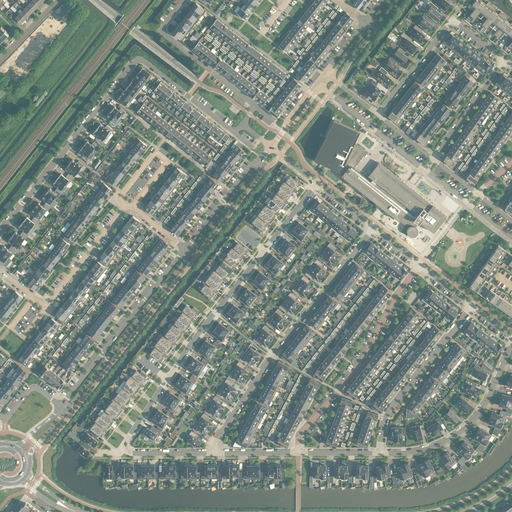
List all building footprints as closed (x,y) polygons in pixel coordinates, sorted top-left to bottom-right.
[(34,10),(37,7),(38,6),(32,0),(28,4),(34,10)] [(73,6),(67,0),(65,0),(55,11),(61,18),(70,8),(75,13),(77,10),(73,6)] [(246,0),(243,3),(251,9),(254,5),(247,0),(246,0)] [(319,11),(323,7),(314,0),(311,4),(319,11)] [(351,0),(350,2),(360,10),(364,6),(356,0),(351,0)] [(445,0),(437,0),(436,3),(445,10),(449,5),(450,4),(445,1),(445,0)] [(475,8),(469,15),(472,17),(483,2),(481,1),(481,0),(475,0),(471,5),(475,8)] [(240,8),(247,13),(251,9),(243,3),(242,2),(238,6),(240,8)] [(430,7),(426,12),(437,21),(441,15),(438,12),(437,12),(436,11),(435,10),(437,7),(431,2),(429,5),(430,7)] [(483,2),(472,17),(475,19),(480,12),(483,15),(492,4),(488,2),(486,4),(483,2)] [(192,7),(202,15),(205,11),(196,3),(192,7)] [(29,14),(34,10),(28,4),(24,9),(29,14)] [(311,4),(308,8),(316,14),(319,11),(311,4)] [(487,17),(481,24),(484,27),(495,12),(493,10),(495,7),(492,4),(483,15),(487,17)] [(202,15),(192,7),(189,11),(199,19),(202,15)] [(240,8),(236,12),(236,13),(243,18),(247,13),(240,8)] [(313,18),(316,14),(308,8),(305,12),(313,18)] [(25,19),(28,15),(29,14),(24,9),(19,13),(25,19)] [(199,19),(189,11),(186,16),(195,23),(199,19)] [(495,12),(484,27),(487,29),(492,22),(495,24),(504,14),(500,11),(498,14),(495,12)] [(305,12),(302,15),(311,22),(313,18),(305,12)] [(346,12),(342,16),(350,23),(354,18),(346,12)] [(21,24),(25,19),(19,13),(15,18),(18,21),(21,24)] [(428,30),(429,30),(430,29),(430,28),(432,25),(429,23),(428,22),(430,19),(424,14),(421,17),(423,18),(418,23),(428,31),(428,30)] [(499,27),(493,34),(496,36),(508,21),(505,20),(507,17),(504,14),(495,24),(499,27)] [(16,24),(18,21),(15,18),(12,15),(9,18),(16,24)] [(308,25),(311,22),(302,15),(299,19),(308,25)] [(195,23),(186,16),(182,20),(192,28),(195,23)] [(347,26),(350,23),(342,16),(339,20),(347,26)] [(210,27),(214,30),(220,22),(216,19),(216,18),(210,27)] [(299,19),(296,23),(305,29),(308,25),(299,19)] [(192,28),(182,20),(179,24),(189,32),(192,28)] [(348,27),(347,26),(339,20),(336,24),(344,31),(348,27)] [(508,21),(496,36),(499,38),(503,33),(506,36),(507,34),(511,28),(511,20),(510,23),(508,21)] [(214,30),(218,33),(224,25),(220,22),(214,30)] [(305,29),(296,23),(294,27),(302,33),(305,29)] [(189,32),(179,24),(176,28),(185,36),(189,32)] [(341,34),(344,31),(336,24),(333,28),(341,34)] [(218,33),(222,36),(228,28),(224,25),(218,33)] [(422,30),(415,25),(413,28),(415,30),(411,35),(420,42),(423,38),(422,38),(424,36),(420,33),(422,30)] [(1,26),(0,27),(0,42),(1,41),(2,41),(4,39),(3,39),(8,34),(9,34),(6,31),(5,30),(1,26)] [(294,27),(291,30),(299,37),(302,33),(294,27)] [(176,28),(172,33),(182,41),(185,36),(176,28)] [(222,36),(226,39),(232,31),(228,28),(222,36)] [(338,38),(341,34),(333,28),(330,32),(338,38)] [(299,37),(291,30),(288,34),(296,40),(299,37)] [(226,39),(229,42),(236,34),(232,31),(226,39)] [(335,42),(338,38),(330,32),(327,36),(335,42)] [(442,42),(447,46),(455,36),(450,32),(448,34),(442,42)] [(412,39),(403,33),(401,35),(405,39),(401,45),(411,53),(414,49),(414,48),(415,46),(410,42),(412,39)] [(229,42),(233,45),(240,37),(236,34),(229,42)] [(288,34),(284,38),(293,44),(296,40),(288,34)] [(332,46),(335,42),(327,36),(324,40),(332,46)] [(447,46),(451,50),(459,39),(455,36),(447,46)] [(233,45),(237,48),(243,40),(240,37),(233,45)] [(293,44),(284,38),(282,42),(290,48),(293,44)] [(464,43),(462,41),(459,39),(451,50),(456,53),(464,43)] [(237,48),(241,52),(247,43),(243,40),(237,48)] [(329,50),(332,46),(324,40),(320,44),(329,50)] [(198,41),(192,49),(196,52),(203,44),(199,42),(198,41)] [(278,46),(286,52),(290,48),(282,42),(278,46)] [(241,52),(245,55),(251,46),(247,43),(241,52)] [(468,46),(464,43),(456,53),(460,57),(468,46)] [(207,47),(203,44),(196,52),(200,56),(207,47)] [(325,54),(329,50),(320,44),(317,48),(325,54)] [(245,55),(249,58),(255,50),(251,46),(245,55)] [(473,50),(468,46),(460,57),(465,60),(473,50)] [(207,47),(200,56),(204,59),(210,50),(207,47)] [(406,59),(407,58),(402,54),(405,51),(399,47),(397,50),(392,56),(403,64),(405,61),(404,60),(405,59),(406,59)] [(322,58),(325,54),(317,48),(314,52),(322,58)] [(214,54),(210,50),(204,59),(208,62),(214,54)] [(249,58),(252,61),(259,53),(255,50),(249,58)] [(477,53),(473,50),(465,60),(469,64),(477,53)] [(319,62),(322,58),(314,52),(311,56),(319,62),(320,62),(319,62)] [(252,61),(256,64),(263,56),(259,53),(252,61)] [(437,53),(433,58),(443,66),(447,61),(446,61),(448,58),(443,54),(442,57),(437,53)] [(482,57),(477,53),(469,64),(474,67),(482,57)] [(214,54),(208,62),(211,64),(211,65),(218,57),(214,54)] [(256,64),(260,67),(267,59),(263,56),(256,64)] [(316,67),(319,62),(311,56),(308,60),(316,67)] [(222,60),(218,57),(211,65),(216,68),(222,60)] [(396,70),(399,68),(396,65),(395,66),(394,65),(394,64),(396,62),(390,57),(388,60),(389,61),(384,66),(394,74),(394,73),(396,73),(397,72),(396,70)] [(486,60),(482,57),(474,67),(478,71),(486,60)] [(433,58),(430,62),(440,70),(443,66),(433,58)] [(260,67),(264,70),(271,62),(267,59),(260,67)] [(222,60),(216,68),(219,71),(226,63),(222,60)] [(316,67),(308,60),(305,64),(313,70),(316,66),(316,67)] [(491,64),(486,60),(478,71),(483,74),(491,64)] [(264,70),(268,73),(274,65),(271,62),(264,70)] [(436,74),(440,70),(430,62),(426,66),(436,74)] [(230,66),(226,63),(219,71),(223,74),(230,66)] [(302,68),(310,74),(313,70),(305,64),(302,68)] [(268,73),(272,76),(278,68),(274,65),(268,73)] [(223,74),(227,77),(234,69),(230,66),(223,74)] [(426,66),(423,71),(433,78),(436,74),(426,66)] [(147,71),(142,67),(138,72),(148,80),(152,75),(150,73),(147,71)] [(380,71),(375,76),(386,85),(391,79),(388,77),(388,78),(386,76),(387,76),(385,75),(388,72),(381,67),(379,70),(380,71)] [(272,76),(276,79),(282,71),(278,68),(272,76)] [(307,78),(310,74),(302,68),(299,72),(307,78)] [(238,72),(234,69),(227,77),(231,80),(238,72)] [(286,74),(282,71),(276,79),(280,82),(286,74)] [(433,78),(423,71),(420,75),(429,83),(430,82),(428,81),(431,77),(433,78)] [(145,84),(148,80),(138,72),(135,76),(145,84)] [(238,72),(231,80),(235,83),(241,75),(238,72)] [(303,82),(307,78),(299,72),(295,76),(303,82)] [(464,74),(463,74),(460,79),(469,87),(473,82),(468,78),(470,76),(466,72),(464,74)] [(495,84),(499,88),(508,77),(503,74),(495,84)] [(245,78),(241,75),(235,83),(239,86),(245,78)] [(426,87),(429,83),(420,75),(416,79),(424,86),(424,85),(426,87)] [(144,84),(145,84),(135,76),(131,81),(141,89),(141,88),(139,87),(143,83),(144,84)] [(511,81),(511,80),(508,77),(499,88),(504,91),(511,81)] [(245,78),(239,86),(243,89),(249,81),(245,78)] [(293,78),(290,83),(298,89),(301,85),(293,78)] [(366,87),(377,96),(380,92),(379,92),(380,90),(375,86),(377,83),(372,79),(366,87)] [(461,81),(458,85),(466,91),(469,87),(460,79),(459,79),(461,81)] [(128,85),(137,93),(141,89),(131,81),(128,85)] [(253,84),(249,81),(243,89),(247,92),(253,84)] [(415,81),(413,84),(411,85),(421,93),(425,89),(423,87),(415,81)] [(160,82),(154,89),(158,93),(165,85),(160,82)] [(295,93),(298,89),(290,83),(287,87),(295,93)] [(463,95),(466,91),(458,85),(456,83),(453,87),(463,95)] [(253,84),(247,92),(250,95),(257,87),(253,84)] [(134,98),(137,93),(128,85),(124,90),(134,98)] [(168,88),(165,85),(158,93),(162,96),(168,88)] [(411,85),(408,90),(418,97),(416,96),(419,92),(421,93),(411,85)] [(261,90),(257,87),(250,95),(254,99),(254,98),(261,90)] [(292,97),(295,93),(287,87),(284,91),(292,97)] [(375,99),(377,96),(366,87),(360,94),(366,98),(368,96),(370,98),(373,100),(374,98),(375,99)] [(455,89),(451,93),(459,99),(463,95),(453,87),(453,88),(455,89)] [(162,96),(166,99),(173,91),(168,88),(162,96)] [(124,90),(121,94),(130,102),(134,98),(124,90)] [(261,90),(254,98),(258,101),(264,93),(261,90)] [(418,97),(408,90),(405,94),(414,102),(418,97)] [(173,91),(166,99),(170,102),(177,95),(173,91)] [(289,101),(292,97),(284,91),(281,94),(289,101)] [(456,104),(458,102),(459,99),(451,93),(449,92),(446,96),(456,104)] [(499,98),(490,92),(489,94),(487,96),(496,102),(497,100),(499,98)] [(269,96),(264,93),(258,101),(262,105),(269,96)] [(130,102),(121,94),(117,99),(125,105),(128,101),(130,102)] [(286,105),(289,101),(281,94),(278,98),(286,105)] [(411,106),(414,102),(405,94),(401,98),(411,106)] [(181,98),(177,95),(170,102),(175,106),(181,98)] [(452,108),(456,104),(446,96),(443,100),(445,102),(452,108)] [(487,96),(486,99),(484,101),(484,100),(484,101),(493,107),(493,106),(494,104),(494,105),(496,102),(487,96)] [(175,106),(178,109),(185,101),(184,101),(181,98),(175,106)] [(282,109),(286,105),(278,98),(274,102),(282,109)] [(409,104),(411,106),(401,98),(398,102),(408,110),(406,109),(409,104)] [(189,104),(185,101),(178,109),(183,112),(189,104)] [(484,101),(483,103),(481,105),(489,111),(490,111),(489,111),(491,109),(493,107),(484,101)] [(280,112),(282,109),(274,102),(271,106),(280,113),(280,112)] [(404,114),(408,110),(398,102),(395,107),(404,114)] [(441,102),(438,106),(448,114),(451,110),(443,103),(443,104),(441,102)] [(137,111),(141,114),(147,107),(143,103),(137,111)] [(193,107),(189,104),(183,112),(187,115),(193,107)] [(481,105),(479,107),(480,107),(478,109),(487,115),(486,115),(488,113),(489,111),(481,105)] [(114,106),(110,111),(121,120),(119,119),(123,114),(124,114),(126,112),(120,107),(118,110),(114,106)] [(276,117),(280,113),(271,106),(268,111),(276,117)] [(448,114),(438,106),(434,111),(444,118),(448,114)] [(151,110),(147,107),(141,114),(145,118),(151,110)] [(193,107),(187,115),(190,118),(197,110),(193,107)] [(402,113),(404,115),(404,114),(395,107),(391,111),(399,117),(402,113)] [(478,109),(477,111),(475,113),(484,119),(485,117),(487,115),(478,109)] [(155,113),(151,110),(145,118),(149,121),(155,113)] [(200,113),(197,110),(190,118),(194,121),(201,113),(200,113)] [(117,125),(121,120),(110,111),(106,116),(111,120),(109,122),(114,127),(116,124),(117,125)] [(395,122),(399,117),(391,111),(388,115),(390,117),(389,119),(392,121),(393,120),(395,122)] [(434,111),(431,115),(441,123),(444,118),(434,111)] [(159,116),(155,113),(149,121),(153,124),(159,116)] [(205,117),(201,113),(194,121),(199,125),(205,117)] [(475,113),(474,116),(472,118),(472,117),(472,118),(481,124),(481,123),(482,121),(482,122),(484,119),(475,113)] [(441,123),(431,115),(428,119),(437,127),(441,123)] [(163,119),(159,116),(153,124),(157,127),(163,119)] [(209,120),(205,117),(199,125),(202,128),(209,120)] [(472,118),(471,120),(469,122),(478,128),(479,126),(481,124),(472,118)] [(161,130),(167,122),(163,119),(157,127),(161,130)] [(416,227),(416,226),(420,221),(433,232),(446,215),(379,162),(368,175),(370,177),(366,181),(352,169),(366,152),(354,143),(359,132),(359,131),(333,119),(314,160),(318,162),(321,163),(324,165),(340,172),(339,173),(345,178),(360,190),(407,227),(407,228),(406,229),(406,230),(406,231),(406,232),(407,233),(407,234),(408,235),(409,235),(409,236),(410,236),(411,236),(412,236),(413,236),(414,236),(415,235),(416,234),(417,234),(417,233),(417,232),(417,231),(417,230),(417,229),(417,228),(416,227)] [(428,119),(424,123),(434,131),(437,127),(428,119)] [(202,128),(207,131),(213,123),(209,120),(202,128)] [(171,126),(167,122),(161,130),(165,133),(171,126)] [(469,122),(468,124),(466,126),(475,132),(476,130),(478,128),(469,122)] [(213,123),(207,131),(211,134),(217,126),(213,123)] [(421,128),(431,135),(434,131),(424,123),(421,128)] [(510,133),(511,131),(511,129),(511,128),(504,123),(503,125),(501,127),(510,133)] [(96,129),(108,137),(111,133),(110,131),(112,129),(107,125),(105,127),(100,124),(96,129)] [(169,137),(176,129),(171,126),(165,133),(169,137)] [(221,130),(217,126),(211,134),(215,137),(221,130)] [(466,126),(465,128),(464,130),(463,130),(472,136),(473,134),(475,132),(466,126)] [(508,135),(510,133),(501,127),(500,129),(498,131),(507,137),(508,135)] [(104,142),(108,137),(96,129),(95,128),(93,132),(92,133),(97,137),(95,140),(100,144),(102,141),(104,142)] [(427,140),(431,135),(421,128),(418,132),(427,140)] [(179,132),(176,129),(169,137),(173,140),(179,132)] [(215,137),(219,140),(225,133),(221,130),(215,137)] [(463,130),(462,132),(461,134),(460,134),(469,140),(470,138),(472,136),(463,130)] [(504,141),(505,139),(507,137),(498,131),(497,133),(495,135),(504,141)] [(177,143),(184,135),(179,132),(173,140),(177,143)] [(424,144),(426,141),(427,140),(418,132),(414,136),(418,140),(417,141),(420,144),(422,142),(424,144)] [(229,136),(225,133),(219,140),(223,144),(229,136)] [(372,150),(379,142),(367,133),(361,141),(372,150)] [(460,134),(459,136),(458,138),(457,138),(466,144),(467,142),(469,140),(460,134)] [(188,138),(184,135),(177,143),(181,146),(188,138)] [(502,143),(504,141),(495,135),(494,137),(494,138),(493,139),(492,139),(501,145),(502,143)] [(138,138),(134,143),(143,150),(146,145),(139,139),(138,138)] [(186,150),(192,142),(188,138),(181,146),(186,150)] [(457,138),(456,141),(455,143),(455,142),(454,143),(463,149),(463,148),(464,146),(464,147),(466,144),(457,138)] [(498,150),(498,149),(499,148),(501,145),(492,139),(491,142),(490,144),(489,144),(498,150)] [(83,145),(83,146),(94,155),(92,153),(96,149),(98,146),(93,142),(91,144),(86,141),(86,142),(85,141),(82,145),(83,145)] [(196,145),(192,142),(186,150),(189,153),(196,145)] [(231,147),(241,155),(243,153),(244,152),(243,152),(244,151),(240,148),(242,145),(238,142),(233,149),(231,147)] [(140,154),(143,150),(134,143),(131,147),(140,154)] [(454,143),(453,145),(452,147),(460,153),(461,151),(463,149),(454,143)] [(496,152),(498,150),(489,144),(488,146),(487,148),(486,148),(495,154),(496,152)] [(194,156),(200,148),(196,145),(189,153),(194,156)] [(94,155),(83,146),(82,146),(81,146),(79,149),(79,150),(79,151),(83,154),(81,157),(87,161),(89,159),(90,160),(94,155)] [(131,147),(128,151),(137,158),(140,154),(131,147)] [(241,155),(231,147),(227,152),(237,159),(239,157),(240,156),(241,155)] [(452,147),(450,149),(449,151),(457,157),(458,155),(460,153),(452,147)] [(204,151),(200,148),(194,156),(197,159),(204,151)] [(493,156),(495,154),(486,148),(485,150),(484,152),(483,152),(492,158),(493,156)] [(137,158),(128,151),(124,155),(133,162),(137,158)] [(197,159),(201,162),(208,154),(204,151),(197,159)] [(449,151),(447,153),(446,155),(454,161),(455,159),(456,159),(457,157),(449,151)] [(237,160),(237,159),(227,152),(224,156),(234,164),(234,163),(237,159),(237,160)] [(489,162),(490,160),(492,158),(483,152),(482,154),(481,156),(480,156),(489,162)] [(208,154),(201,162),(206,165),(206,166),(212,158),(208,154)] [(124,155),(122,159),(130,166),(133,162),(124,155)] [(444,157),(443,160),(445,161),(444,163),(447,165),(448,164),(451,165),(452,163),(453,163),(454,161),(446,155),(444,157)] [(234,165),(233,164),(234,164),(224,156),(226,158),(223,162),(231,168),(233,165),(233,166),(234,165)] [(487,164),(489,162),(480,156),(479,158),(478,160),(486,166),(487,164)] [(72,159),(68,164),(78,172),(81,167),(82,167),(84,164),(79,160),(77,163),(72,159)] [(127,169),(130,166),(122,159),(121,159),(123,160),(120,163),(119,162),(118,162),(127,169)] [(483,170),(484,168),(484,169),(486,166),(478,160),(476,163),(475,165),(475,164),(475,165),(483,171),(483,170)] [(124,173),(127,169),(118,162),(115,166),(124,173)] [(231,168),(223,162),(219,166),(227,172),(229,170),(228,170),(230,168),(231,168)] [(78,172),(68,164),(64,169),(69,173),(67,175),(72,179),(74,177),(74,176),(78,172)] [(482,173),(483,171),(475,165),(473,167),(472,169),(480,175),(481,173),(482,173)] [(115,166),(112,170),(121,177),(124,173),(115,166)] [(219,166),(216,170),(224,176),(226,174),(227,173),(227,172),(219,166)] [(186,175),(177,167),(173,172),(180,178),(182,179),(186,175)] [(477,179),(478,177),(479,177),(480,175),(472,169),(470,171),(469,173),(477,179)] [(109,174),(118,181),(121,177),(112,170),(112,171),(113,172),(111,175),(109,174)] [(220,181),(224,176),(216,170),(212,174),(220,181)] [(180,178),(173,172),(170,176),(179,183),(177,182),(180,178)] [(476,181),(477,179),(469,173),(467,175),(466,177),(468,179),(467,181),(470,184),(471,182),(474,183),(476,181)] [(70,182),(72,179),(67,175),(65,177),(61,174),(57,178),(66,186),(70,181),(70,182)] [(115,185),(118,181),(109,174),(106,178),(108,179),(107,179),(115,185)] [(170,176),(167,180),(175,187),(179,183),(170,176)] [(208,176),(205,180),(215,188),(217,186),(218,185),(217,185),(218,184),(208,176)] [(289,177),(285,183),(296,192),(297,190),(295,188),(298,184),(289,177)] [(57,187),(56,189),(61,194),(63,191),(62,191),(66,186),(57,178),(53,183),(57,187)] [(175,187),(167,180),(163,185),(172,192),(172,191),(171,190),(174,186),(175,188),(175,187)] [(202,184),(201,185),(211,192),(213,190),(214,189),(215,188),(205,180),(207,182),(203,186),(202,184)] [(295,193),(296,192),(285,183),(280,188),(289,195),(292,191),(295,193)] [(99,187),(108,194),(112,190),(105,184),(101,188),(100,187),(99,187)] [(169,195),(172,192),(163,185),(160,188),(169,195)] [(208,197),(210,194),(211,193),(211,192),(201,185),(198,189),(208,197)] [(99,187),(96,191),(105,198),(108,194),(99,187)] [(46,192),(45,193),(55,200),(58,196),(59,196),(61,194),(56,189),(54,192),(49,188),(48,189),(48,188),(45,192),(46,192)] [(160,188),(157,193),(165,200),(169,195),(160,188)] [(280,188),(276,194),(287,203),(288,201),(286,199),(289,195),(280,188)] [(195,193),(205,201),(204,200),(207,196),(208,197),(198,189),(200,190),(197,194),(195,193)] [(96,192),(97,193),(94,197),(101,203),(105,198),(96,191),(96,192)] [(45,193),(45,194),(44,193),(41,196),(42,197),(41,198),(46,201),(44,204),(50,208),(52,205),(51,205),(55,200),(45,193)] [(163,203),(165,200),(157,193),(154,197),(163,203)] [(204,202),(205,201),(195,193),(191,197),(201,205),(203,203),(204,202)] [(286,205),(287,203),(276,194),(271,200),(280,207),(283,203),(286,205)] [(459,205),(447,196),(441,204),(453,213),(459,205)] [(98,207),(101,203),(94,197),(91,201),(98,207)] [(160,207),(163,203),(154,197),(151,200),(160,207)] [(188,201),(188,202),(198,209),(200,207),(201,206),(201,205),(191,197),(193,199),(190,203),(188,201)] [(308,210),(313,214),(322,203),(317,199),(308,210)] [(148,204),(157,211),(160,207),(151,200),(148,204)] [(266,205),(278,214),(279,213),(277,211),(280,207),(271,200),(266,205)] [(86,204),(95,211),(98,207),(91,201),(88,205),(87,204),(86,204)] [(38,202),(34,207),(43,215),(47,210),(48,211),(50,208),(44,204),(42,206),(38,202)] [(198,209),(188,202),(185,206),(194,214),(196,212),(195,211),(197,209),(198,209)] [(322,203),(313,214),(315,212),(319,215),(317,217),(318,217),(326,206),(324,205),(323,205),(321,204),(322,203)] [(92,214),(95,211),(86,204),(83,208),(92,214)] [(153,215),(157,211),(148,204),(144,209),(153,215)] [(52,205),(50,208),(56,213),(59,215),(60,212),(53,207),(52,205)] [(266,205),(262,211),(271,218),(274,214),(277,216),(278,214),(266,205)] [(186,207),(183,211),(191,218),(193,215),(193,216),(194,214),(185,206),(186,207)] [(330,211),(328,209),(328,208),(326,206),(318,217),(322,221),(330,211)] [(30,212),(35,216),(33,218),(38,222),(40,220),(40,219),(43,215),(34,207),(30,212)] [(85,209),(82,213),(89,219),(92,214),(83,208),(85,209)] [(191,218),(183,211),(180,216),(178,214),(188,222),(189,223),(191,220),(190,219),(191,218)] [(268,222),(271,218),(262,211),(257,217),(269,226),(270,224),(268,222)] [(332,212),(330,211),(322,221),(324,219),(328,222),(335,214),(333,212),(332,212)] [(82,213),(79,217),(77,215),(77,216),(86,222),(89,219),(82,213)] [(178,214),(175,218),(184,226),(188,222),(178,214)] [(337,215),(335,214),(328,222),(332,226),(331,228),(339,218),(337,216),(337,215)] [(141,222),(133,215),(129,220),(138,227),(141,222)] [(82,227),(86,222),(77,216),(74,220),(82,227)] [(26,217),(23,222),(34,231),(38,226),(36,225),(38,222),(33,218),(31,220),(26,217)] [(269,226),(257,217),(252,223),(261,230),(265,226),(267,227),(269,226)] [(174,219),(176,220),(173,224),(181,230),(183,228),(184,227),(184,226),(175,218),(174,219)] [(344,221),(342,219),(341,219),(339,218),(331,228),(335,231),(344,221)] [(74,220),(70,224),(79,231),(82,227),(74,220)] [(129,220),(125,225),(134,232),(138,227),(129,220)] [(344,221),(335,231),(340,235),(348,225),(346,223),(346,222),(344,221)] [(19,227),(23,230),(21,232),(27,237),(29,234),(30,235),(34,231),(23,222),(19,227)] [(70,224),(67,228),(76,235),(79,231),(70,224)] [(180,231),(181,230),(173,224),(170,229),(178,235),(180,232),(181,231),(180,231)] [(297,229),(306,236),(309,232),(311,233),(314,230),(309,227),(307,229),(301,224),(301,225),(300,224),(297,227),(298,228),(297,229)] [(134,232),(125,225),(122,229),(131,236),(129,234),(132,231),(134,232)] [(353,228),(350,226),(350,227),(348,225),(340,235),(344,238),(353,228)] [(65,234),(72,240),(76,235),(67,228),(63,233),(65,234)] [(344,238),(349,242),(351,240),(357,232),(355,230),(353,228),(344,238)] [(128,240),(131,236),(122,229),(119,233),(128,240)] [(302,241),(306,236),(297,229),(296,229),(292,234),(299,239),(297,241),(301,245),(303,242),(302,241)] [(15,231),(11,236),(21,243),(24,239),(25,239),(27,237),(21,232),(20,235),(15,231)] [(119,233),(116,236),(125,243),(128,240),(119,233)] [(12,245),(10,247),(15,251),(17,249),(17,248),(21,243),(11,236),(7,241),(12,245)] [(124,243),(125,243),(116,236),(113,240),(122,247),(120,246),(123,242),(124,243)] [(58,242),(66,249),(70,244),(63,238),(63,239),(61,237),(58,242)] [(159,237),(155,242),(166,250),(170,245),(159,237)] [(119,251),(122,247),(113,240),(110,244),(119,251)] [(284,246),(293,253),(296,248),(298,250),(300,247),(296,243),(294,246),(288,241),(287,242),(286,241),(284,244),(284,245),(284,246)] [(58,242),(55,246),(63,252),(66,249),(58,242)] [(155,242),(151,247),(162,255),(164,252),(165,251),(166,250),(155,242)] [(237,243),(232,249),(243,258),(245,256),(242,254),(246,250),(237,243)] [(334,250),(336,248),(329,243),(323,250),(334,259),(337,256),(338,254),(335,251),(334,250)] [(373,245),(371,243),(364,251),(369,255),(367,256),(367,257),(376,246),(374,244),(373,245)] [(107,248),(116,255),(119,251),(110,244),(107,248)] [(498,245),(495,249),(503,255),(506,250),(498,245)] [(13,254),(15,251),(10,247),(8,249),(4,246),(0,250),(9,258),(13,253),(13,254)] [(63,252),(55,246),(51,250),(60,257),(63,252)] [(289,257),(293,253),(284,246),(283,246),(282,246),(280,249),(281,250),(280,250),(286,255),(284,258),(289,262),(291,259),(289,257)] [(367,257),(372,260),(380,249),(378,248),(377,248),(375,247),(376,246),(367,257)] [(152,247),(148,252),(158,260),(162,255),(151,247),(152,247)] [(113,258),(116,255),(107,248),(104,251),(113,258)] [(243,258),(232,249),(228,254),(237,261),(240,257),(242,259),(243,258)] [(383,251),(380,249),(372,260),(374,258),(378,262),(384,254),(382,252),(383,251)] [(500,259),(503,255),(495,249),(492,253),(500,259)] [(6,263),(5,263),(9,258),(0,250),(0,258),(0,259),(0,262),(4,266),(6,263)] [(51,250),(48,254),(57,261),(60,257),(51,250)] [(324,262),(326,260),(327,261),(328,261),(331,263),(332,261),(334,259),(323,250),(318,257),(324,262)] [(107,262),(109,263),(113,258),(104,251),(100,256),(107,262)] [(148,252),(144,257),(154,265),(155,265),(157,263),(156,262),(157,262),(158,261),(157,261),(158,260),(148,252)] [(489,257),(497,263),(500,259),(492,253),(489,257)] [(57,261),(48,254),(44,258),(53,265),(57,261)] [(223,260),(234,269),(236,267),(233,266),(237,261),(228,254),(223,260)] [(389,257),(387,255),(386,255),(384,254),(378,262),(382,265),(381,267),(389,257)] [(153,268),(152,267),(154,265),(144,257),(140,262),(150,270),(151,270),(153,268)] [(271,262),(280,269),(283,265),(285,266),(287,263),(283,260),(280,262),(274,257),(273,257),(271,259),(272,260),(271,262)] [(392,258),(389,257),(381,267),(385,271),(393,261),(391,259),(392,258)] [(489,257),(486,261),(494,267),(497,263),(489,257)] [(44,258),(41,262),(50,269),(53,265),(44,258)] [(316,259),(310,266),(322,275),(324,272),(325,270),(322,268),(321,267),(323,264),(316,259)] [(223,260),(219,266),(228,273),(231,269),(233,271),(234,269),(223,260)] [(98,261),(94,266),(103,272),(106,268),(105,267),(98,261)] [(393,261),(385,271),(387,269),(391,272),(390,274),(398,264),(396,262),(395,262),(393,261)] [(486,261),(483,266),(491,271),(494,267),(486,261)] [(46,274),(50,269),(41,262),(41,263),(42,264),(39,268),(38,267),(46,274)] [(150,271),(149,270),(150,270),(140,262),(136,267),(146,275),(149,271),(149,272),(150,271)] [(280,269),(271,262),(270,262),(266,267),(273,272),(271,274),(275,278),(277,275),(276,274),(280,269)] [(353,265),(351,267),(361,275),(364,270),(355,263),(354,263),(354,264),(353,264),(353,265)] [(390,274),(394,278),(403,267),(402,267),(402,268),(400,266),(401,265),(398,264),(390,274)] [(207,265),(206,266),(207,267),(206,268),(205,267),(203,270),(202,269),(200,272),(201,272),(200,274),(200,275),(199,276),(199,275),(198,277),(200,279),(210,267),(207,265)] [(103,272),(94,266),(91,270),(99,277),(103,272)] [(224,277),(228,273),(219,266),(214,272),(225,280),(227,279),(224,277)] [(314,277),(315,277),(318,280),(319,278),(322,275),(310,266),(305,274),(311,279),(313,276),(314,277)] [(491,271),(483,266),(480,270),(488,275),(491,271)] [(43,278),(46,274),(38,267),(34,271),(43,278)] [(348,271),(348,272),(357,279),(361,275),(351,267),(349,270),(349,269),(349,270),(348,271)] [(394,278),(396,276),(400,280),(407,271),(403,267),(394,278)] [(91,270),(88,274),(96,280),(99,277),(91,270)] [(130,273),(130,274),(141,282),(143,279),(144,278),(145,277),(136,270),(132,275),(130,273)] [(480,270),(477,274),(485,279),(488,275),(480,270)] [(34,271),(31,275),(40,282),(43,278),(34,271)] [(225,280),(214,272),(210,277),(218,284),(222,280),(224,282),(225,280)] [(345,275),(344,276),(354,283),(357,279),(348,272),(346,274),(345,274),(346,274),(345,275)] [(257,278),(266,285),(270,281),(272,282),(274,280),(269,276),(267,278),(261,274),(260,273),(258,276),(259,277),(257,278)] [(96,281),(96,280),(88,274),(85,277),(93,284),(94,284),(92,283),(95,279),(96,281)] [(137,287),(141,282),(130,274),(126,278),(137,287)] [(485,279),(477,274),(475,278),(482,283),(485,279)] [(29,278),(28,279),(37,285),(40,282),(31,275),(33,276),(30,280),(29,278)] [(309,281),(303,276),(297,283),(308,292),(311,289),(311,288),(312,287),(309,284),(308,283),(309,281)] [(341,279),(341,280),(351,288),(354,283),(344,276),(343,278),(342,278),(342,279),(341,279)] [(90,288),(93,284),(85,277),(81,282),(90,288)] [(191,285),(194,287),(200,279),(197,277),(191,285)] [(205,283),(216,292),(218,290),(215,288),(218,284),(210,277),(205,283)] [(136,287),(137,287),(126,278),(122,283),(133,292),(135,288),(135,289),(136,288),(136,287)] [(266,285),(257,278),(253,283),(259,288),(257,290),(262,294),(264,292),(262,290),(266,285)] [(475,278),(472,282),(480,288),(482,283),(475,278)] [(34,290),(37,285),(28,279),(25,283),(34,290)] [(338,284),(347,292),(351,288),(341,280),(339,282),(339,283),(338,283),(338,284)] [(88,287),(90,289),(90,288),(81,282),(78,286),(87,293),(85,291),(88,287)] [(480,288),(472,282),(469,286),(477,292),(480,288)] [(133,292),(122,283),(118,288),(129,297),(131,293),(132,294),(132,293),(132,292),(133,292)] [(215,293),(216,292),(205,283),(200,289),(209,296),(213,292),(215,293)] [(301,294),(305,296),(306,294),(308,292),(297,283),(292,290),(298,295),(300,293),(301,294)] [(334,288),(344,296),(347,292),(338,284),(336,286),(335,287),(336,287),(335,288),(335,287),(334,288),(335,288),(334,288)] [(391,292),(383,285),(380,290),(388,296),(390,293),(391,292)] [(84,297),(87,293),(78,286),(75,290),(84,297)] [(115,293),(125,301),(129,297),(118,288),(118,289),(120,290),(117,295),(115,293)] [(331,292),(331,293),(340,301),(344,296),(334,288),(332,291),(331,292)] [(482,296),(489,300),(494,293),(490,290),(487,288),(482,296)] [(430,289),(421,299),(426,303),(434,292),(430,289)] [(84,297),(75,290),(72,293),(81,300),(84,297)] [(245,294),(244,295),(253,302),(257,297),(259,299),(261,296),(256,292),(254,295),(248,290),(247,291),(246,290),(244,293),(245,294)] [(388,296),(380,290),(377,294),(385,300),(385,299),(388,296)] [(15,291),(12,295),(11,293),(11,294),(19,301),(23,297),(15,291)] [(290,292),(284,299),(295,308),(298,305),(299,303),(296,301),(294,300),(296,297),(290,292)] [(426,303),(430,306),(439,296),(437,294),(436,295),(434,293),(435,292),(434,292),(426,303)] [(72,293),(69,298),(77,305),(81,300),(72,293)] [(125,302),(124,302),(125,301),(115,293),(111,298),(121,307),(123,303),(124,303),(125,302)] [(493,303),(498,296),(494,293),(489,300),(493,303)] [(16,304),(19,301),(11,294),(8,297),(16,304)] [(383,302),(385,300),(377,294),(373,298),(381,304),(382,304),(382,303),(383,303),(383,302)] [(249,306),(253,302),(244,295),(243,295),(240,298),(241,299),(240,299),(246,304),(244,307),(249,311),(251,308),(249,306)] [(327,297),(325,300),(335,308),(338,303),(329,296),(328,296),(328,297),(327,298),(327,297)] [(441,298),(439,296),(430,306),(435,310),(443,300),(441,298)] [(503,299),(498,296),(493,303),(497,306),(503,299)] [(13,308),(16,304),(8,297),(5,301),(13,308)] [(77,305),(69,298),(65,302),(74,309),(77,305)] [(379,308),(379,307),(381,304),(373,298),(370,302),(378,308),(379,308)] [(295,308),(284,299),(279,307),(285,312),(287,309),(288,310),(292,313),(293,311),(295,308)] [(503,299),(497,306),(501,309),(507,301),(503,299)] [(109,300),(105,305),(115,313),(119,308),(109,300)] [(334,308),(335,308),(325,300),(325,301),(324,301),(324,302),(323,302),(322,304),(329,311),(333,307),(334,308)] [(435,310),(439,313),(448,303),(445,301),(445,302),(443,300),(435,310)] [(5,301),(1,305),(10,312),(13,308),(5,301)] [(501,309),(505,312),(511,304),(507,301),(501,309)] [(65,302),(62,306),(71,313),(74,309),(65,302)] [(376,311),(378,308),(370,302),(367,306),(375,312),(376,312),(376,311)] [(440,314),(441,312),(445,315),(444,317),(452,306),(452,307),(450,305),(448,303),(439,313),(440,314)] [(320,306),(318,309),(326,315),(329,311),(322,304),(321,305),(320,306)] [(1,305),(0,307),(0,311),(7,317),(10,312),(1,305)] [(101,310),(112,318),(114,315),(115,314),(115,313),(105,305),(107,307),(103,312),(101,310)] [(196,313),(198,310),(193,307),(191,309),(186,305),(184,308),(181,311),(194,321),(195,319),(193,317),(195,315),(196,313)] [(62,306),(59,310),(68,317),(71,313),(62,306)] [(231,311),(240,318),(244,314),(246,315),(248,312),(243,309),(241,311),(235,306),(234,306),(231,308),(233,309),(231,311)] [(372,316),(373,315),(372,315),(373,315),(374,314),(373,314),(375,312),(367,306),(364,310),(372,316)] [(455,308),(452,306),(444,317),(448,321),(456,311),(454,309),(455,308)] [(408,312),(416,318),(420,314),(412,308),(411,308),(410,309),(408,312)] [(277,309),(271,316),(282,324),(285,322),(284,321),(286,320),(283,317),(281,316),(284,314),(277,309)] [(317,311),(315,313),(325,321),(325,320),(323,319),(326,315),(318,309),(317,309),(318,310),(317,310),(316,311),(317,311)] [(64,321),(68,317),(59,310),(55,314),(59,317),(57,319),(61,322),(63,320),(64,321)] [(108,323),(112,318),(101,310),(97,315),(108,323)] [(370,318),(372,316),(364,310),(361,314),(369,320),(370,319),(369,319),(370,319),(370,318)] [(194,321),(181,311),(182,312),(178,317),(187,325),(190,320),(193,322),(194,321)] [(240,318),(231,311),(227,316),(233,321),(231,323),(236,327),(238,324),(236,323),(240,318)] [(413,323),(416,318),(408,312),(408,313),(407,313),(407,314),(405,316),(413,323)] [(311,317),(321,325),(325,321),(315,313),(314,313),(314,314),(314,315),(313,314),(313,315),(312,317),(311,317)] [(361,314),(358,318),(366,324),(367,323),(369,320),(361,314)] [(107,324),(108,323),(97,315),(93,320),(104,328),(106,325),(107,324)] [(410,327),(413,323),(405,316),(405,317),(404,316),(404,317),(404,318),(403,318),(404,318),(402,320),(410,327)] [(187,325),(178,317),(173,323),(184,332),(186,331),(183,329),(187,325)] [(268,320),(266,323),(272,328),(274,326),(275,327),(278,329),(280,327),(282,324),(273,317),(270,322),(268,320)] [(317,329),(321,325),(311,317),(309,320),(309,321),(308,321),(308,322),(317,329)] [(59,324),(51,318),(48,322),(57,329),(60,325),(59,324)] [(365,324),(366,324),(358,318),(354,322),(363,328),(365,326),(365,325),(366,324),(365,324)] [(93,320),(89,325),(100,333),(104,328),(93,320)] [(406,331),(410,327),(402,320),(401,321),(400,322),(398,325),(406,331)] [(56,329),(57,329),(48,322),(44,327),(52,332),(55,328),(56,329)] [(215,328),(226,336),(232,329),(228,325),(226,328),(225,327),(224,327),(224,326),(223,326),(219,322),(216,326),(217,326),(216,328),(215,327),(215,328)] [(362,328),(363,328),(354,322),(351,326),(359,332),(361,330),(362,329),(362,328)] [(467,336),(476,325),(474,323),(473,324),(471,322),(464,330),(469,334),(467,336)] [(168,328),(167,329),(177,336),(181,332),(182,333),(183,334),(184,332),(173,323),(169,329),(168,328)] [(314,331),(306,324),(305,325),(304,326),(302,329),(312,337),(310,335),(314,331)] [(99,334),(100,333),(89,325),(85,330),(96,338),(98,335),(99,335),(99,334)] [(270,330),(264,325),(258,332),(269,341),(272,338),(273,336),(270,334),(268,332),(270,330)] [(403,335),(406,331),(398,325),(397,326),(395,329),(403,335)] [(478,328),(478,327),(476,325),(467,336),(472,339),(480,329),(478,328)] [(351,326),(348,330),(356,336),(359,333),(359,332),(351,326)] [(434,326),(431,330),(439,336),(442,333),(442,332),(434,326)] [(50,337),(49,336),(52,332),(44,327),(41,330),(50,337)] [(226,336),(215,328),(214,328),(212,331),(212,332),(211,333),(215,336),(216,336),(217,337),(218,338),(216,340),(220,344),(226,336)] [(163,334),(175,344),(176,343),(174,341),(177,336),(167,329),(163,334)] [(300,331),(299,333),(308,341),(312,337),(302,329),(302,330),(301,329),(301,330),(301,331),(300,331)] [(393,331),(392,333),(400,339),(403,335),(395,329),(394,329),(394,330),(393,331)] [(476,343),(485,332),(483,330),(482,331),(480,329),(472,339),(474,337),(478,341),(476,343)] [(47,341),(50,337),(41,330),(38,335),(47,341)] [(353,339),(356,336),(348,330),(345,334),(353,340),(354,340),(353,339)] [(431,330),(428,334),(436,341),(438,338),(439,337),(439,336),(431,330)] [(94,341),(94,340),(84,332),(80,337),(82,339),(90,345),(91,346),(93,343),(92,343),(93,342),(94,341)] [(269,341),(258,332),(253,340),(259,345),(261,342),(262,343),(265,345),(267,344),(269,341)] [(487,334),(485,332),(476,343),(481,346),(489,336),(487,335),(487,334)] [(297,335),(295,338),(305,345),(308,341),(299,333),(298,334),(297,335)] [(397,343),(400,339),(392,333),(391,333),(391,334),(390,334),(388,337),(397,343)] [(163,334),(158,340),(168,348),(172,344),(174,346),(175,344),(163,334)] [(345,334),(342,337),(350,344),(350,343),(353,340),(345,334)] [(436,341),(428,334),(424,338),(432,345),(435,342),(435,341),(436,341)] [(35,338),(44,345),(47,341),(38,335),(35,338)] [(491,338),(489,336),(481,346),(486,350),(487,348),(494,339),(491,337),(491,338)] [(348,347),(350,344),(342,337),(339,341),(347,348),(348,347)] [(393,348),(397,343),(388,337),(388,338),(387,338),(387,339),(385,341),(393,348)] [(44,345),(35,338),(32,343),(39,348),(42,344),(44,345)] [(294,340),(292,342),(302,349),(305,345),(295,338),(294,339),(294,340)] [(424,338),(421,343),(429,349),(431,346),(432,346),(431,346),(432,345),(424,338)] [(76,342),(86,350),(89,347),(90,346),(90,345),(82,339),(78,343),(76,342)] [(496,341),(494,339),(487,348),(491,351),(498,343),(496,342),(496,341)] [(168,348),(158,340),(153,346),(166,356),(167,354),(165,353),(168,348)] [(202,345),(211,352),(215,347),(217,348),(219,345),(214,342),(212,345),(211,344),(210,343),(209,343),(205,340),(205,341),(204,341),(202,344),(202,345)] [(344,352),(346,349),(346,348),(346,349),(347,348),(346,348),(347,348),(339,341),(335,346),(344,352)] [(385,342),(384,342),(385,342),(384,343),(382,345),(390,352),(393,348),(385,341),(385,342)] [(86,350),(76,342),(72,347),(82,355),(86,350)] [(290,344),(289,346),(298,354),(297,352),(300,348),(301,350),(302,349),(292,342),(291,342),(291,343),(290,343),(290,344)] [(35,353),(39,348),(32,343),(28,347),(35,353)] [(421,343),(418,347),(426,353),(428,351),(428,350),(429,349),(429,350),(429,349),(421,343)] [(453,347),(453,348),(462,356),(466,351),(456,343),(454,346),(453,347)] [(491,351),(496,355),(503,346),(498,343),(491,351)] [(245,351),(256,359),(258,356),(260,354),(256,352),(255,351),(257,348),(250,344),(245,351)] [(203,358),(208,361),(210,358),(208,357),(211,352),(202,345),(201,346),(198,349),(199,350),(198,351),(202,353),(203,354),(204,354),(205,355),(203,358)] [(387,356),(390,352),(382,345),(381,346),(381,347),(380,347),(378,350),(387,356)] [(166,356),(153,346),(154,347),(150,353),(154,357),(159,360),(161,358),(162,356),(165,358),(166,356)] [(287,348),(285,350),(295,358),(298,354),(289,346),(288,347),(288,346),(288,347),(287,348)] [(343,352),(344,352),(335,346),(332,350),(340,356),(342,354),(343,353),(343,352)] [(32,357),(35,353),(28,347),(25,351),(32,357)] [(72,347),(68,352),(79,360),(81,357),(82,356),(82,355),(72,347)] [(418,347),(414,351),(422,357),(424,355),(425,355),(425,354),(426,354),(426,353),(418,347)] [(450,351),(450,352),(449,352),(459,360),(462,356),(453,348),(451,350),(450,351)] [(285,351),(284,352),(281,355),(291,363),(295,358),(285,350),(285,351),(284,351),(285,351)] [(340,357),(340,356),(332,350),(329,354),(337,360),(339,358),(340,357)] [(383,360),(387,356),(378,350),(376,352),(376,353),(375,353),(375,354),(383,360)] [(31,362),(29,360),(32,357),(25,351),(22,355),(31,362)] [(256,359),(245,351),(240,359),(246,364),(248,361),(249,362),(250,362),(253,364),(254,362),(256,359)] [(422,358),(422,357),(414,351),(411,355),(419,362),(421,359),(422,358)] [(68,352),(64,357),(75,365),(77,362),(78,361),(79,360),(68,352)] [(447,355),(446,356),(456,364),(459,360),(449,352),(448,354),(447,354),(447,355)] [(223,365),(229,355),(226,353),(220,363),(223,365)] [(337,361),(337,360),(329,354),(326,358),(334,364),(337,361)] [(380,365),(383,360),(375,354),(373,356),(373,357),(372,357),(372,358),(380,365)] [(27,366),(31,362),(22,355),(18,359),(26,365),(27,366)] [(411,355),(408,359),(416,366),(418,363),(419,362),(411,355)] [(443,360),(443,361),(452,368),(456,364),(446,356),(444,359),(444,358),(444,359),(443,360)] [(71,370),(75,365),(64,357),(60,362),(71,370)] [(190,363),(202,371),(207,363),(202,359),(201,361),(200,362),(199,361),(198,361),(198,360),(193,357),(191,361),(190,363),(190,362),(190,363)] [(334,364),(326,358),(323,361),(331,368),(333,366),(333,365),(334,365),(334,364)] [(376,369),(380,365),(372,358),(370,361),(369,361),(370,361),(369,362),(368,362),(376,369)] [(408,359),(404,363),(413,370),(414,368),(415,367),(416,366),(415,366),(416,366),(408,359)] [(238,361),(233,369),(245,377),(247,374),(246,374),(248,372),(244,369),(245,369),(243,368),(245,366),(238,361)] [(276,365),(275,366),(286,372),(289,367),(278,361),(276,364),(276,365)] [(323,361),(320,365),(328,372),(329,370),(330,370),(330,369),(331,369),(330,368),(331,368),(323,361)] [(440,364),(439,365),(449,372),(452,368),(443,361),(441,363),(440,363),(441,363),(440,364)] [(373,373),(376,369),(368,362),(366,365),(366,366),(366,365),(366,366),(365,366),(373,373)] [(17,363),(13,368),(24,376),(26,374),(27,373),(27,372),(17,363)] [(202,371),(190,363),(189,363),(187,367),(186,368),(191,371),(192,372),(193,372),(191,375),(196,378),(202,371)] [(410,373),(413,370),(404,363),(401,367),(410,374),(410,373),(410,374),(410,373)] [(39,373),(43,376),(49,368),(45,365),(39,373)] [(327,372),(328,372),(320,365),(316,369),(325,376),(327,373),(327,372)] [(436,368),(436,369),(446,377),(449,372),(439,365),(438,367),(437,367),(437,368),(436,368)] [(480,371),(481,367),(475,365),(473,368),(476,369),(473,375),(484,380),(487,374),(480,371)] [(273,370),(273,371),(284,377),(284,376),(282,375),(284,371),(286,372),(275,366),(274,368),(274,369),(273,370)] [(370,377),(373,373),(365,366),(363,369),(363,370),(362,370),(362,371),(370,377)] [(401,367),(398,371),(406,378),(407,378),(407,377),(410,374),(401,367)] [(13,368),(15,370),(12,374),(20,381),(24,376),(13,368)] [(53,372),(49,368),(43,376),(47,379),(53,372)] [(242,380),(245,377),(233,369),(228,376),(234,381),(236,378),(238,379),(241,381),(242,380)] [(316,369),(313,374),(321,380),(322,380),(323,379),(325,376),(316,369)] [(433,373),(432,374),(442,381),(446,377),(436,369),(434,372),(433,373)] [(145,378),(136,370),(131,376),(130,375),(130,376),(142,385),(144,384),(141,382),(145,378)] [(271,375),(270,376),(281,381),(284,377),(273,371),(272,373),(271,373),(271,374),(271,375),(271,374),(271,375)] [(367,381),(370,377),(362,371),(360,373),(359,374),(359,375),(367,381)] [(398,371),(395,376),(403,382),(404,381),(406,378),(398,371)] [(47,379),(51,383),(57,375),(53,372),(47,379)] [(19,381),(20,381),(12,374),(8,378),(17,385),(19,382),(19,383),(20,382),(19,381)] [(51,383),(55,386),(61,378),(57,375),(51,383)] [(178,380),(190,388),(195,380),(190,377),(188,379),(187,378),(187,379),(186,378),(181,375),(179,378),(180,379),(179,380),(178,380)] [(363,385),(367,381),(359,375),(357,377),(356,377),(356,378),(355,378),(356,378),(355,379),(363,385)] [(437,388),(440,383),(431,375),(430,376),(430,377),(429,378),(429,377),(427,380),(437,388)] [(141,387),(142,385),(130,376),(126,381),(136,389),(139,385),(141,387)] [(268,380),(277,385),(279,380),(281,381),(270,376),(269,378),(268,379),(268,380)] [(401,385),(403,382),(395,376),(391,380),(400,386),(400,385),(401,385)] [(5,383),(13,390),(17,385),(8,378),(5,383)] [(66,381),(61,378),(55,386),(59,389),(66,381)] [(226,378),(221,386),(233,394),(235,391),(236,389),(233,387),(231,386),(233,383),(226,378)] [(319,383),(320,383),(310,378),(308,383),(317,388),(319,385),(319,384),(320,383),(319,383)] [(360,390),(363,385),(355,379),(353,381),(353,382),(352,383),(352,382),(352,383),(360,390)] [(474,386),(472,385),(474,382),(467,379),(464,385),(466,386),(464,391),(465,391),(465,392),(468,394),(469,393),(471,394),(471,395),(473,395),(476,396),(477,393),(478,393),(480,389),(475,387),(473,386),(474,386)] [(187,393),(190,388),(178,380),(178,381),(177,381),(175,384),(175,385),(179,388),(179,389),(179,388),(180,389),(181,389),(181,390),(180,392),(185,396),(187,393)] [(266,384),(265,385),(276,391),(274,390),(277,385),(268,380),(267,383),(266,383),(266,384),(265,384),(266,384)] [(391,380),(388,384),(396,391),(396,390),(397,390),(397,389),(398,389),(397,389),(400,386),(391,380)] [(426,382),(425,382),(426,382),(424,384),(433,392),(437,388),(427,380),(427,381),(426,381),(426,382)] [(136,389),(126,381),(126,382),(122,388),(134,397),(135,395),(132,393),(136,389)] [(12,390),(13,390),(5,383),(1,387),(9,394),(12,391),(12,392),(13,391),(12,390)] [(317,388),(308,383),(305,387),(315,392),(315,391),(315,392),(315,391),(315,390),(316,390),(317,388)] [(357,394),(360,390),(352,383),(350,386),(349,387),(348,387),(357,394)] [(388,384),(385,388),(393,395),(393,394),(393,395),(393,394),(394,393),(394,394),(394,393),(396,391),(388,384)] [(422,386),(420,389),(430,396),(433,392),(424,384),(423,385),(423,386),(422,386)] [(263,389),(263,390),(274,396),(276,391),(265,385),(264,388),(264,387),(264,388),(263,389)] [(233,394),(221,386),(216,394),(223,398),(224,396),(226,397),(229,399),(231,397),(233,394)] [(1,387),(0,388),(0,393),(6,399),(9,394),(1,387)] [(313,395),(315,392),(305,387),(303,392),(312,396),(313,396),(313,395)] [(353,398),(357,394),(348,387),(346,390),(346,391),(345,391),(345,392),(353,398)] [(122,388),(118,393),(127,401),(130,396),(132,398),(134,397),(122,388)] [(390,399),(390,398),(391,398),(391,397),(393,395),(385,388),(381,393),(389,399),(390,399)] [(419,390),(419,391),(417,393),(427,400),(430,396),(420,389),(419,390)] [(260,394),(260,395),(271,400),(274,396),(263,390),(262,392),(261,392),(261,393),(261,394),(260,394),(261,394),(260,394)] [(167,398),(178,405),(183,397),(179,394),(177,397),(176,396),(175,395),(174,395),(170,392),(170,393),(169,393),(166,396),(167,397),(167,398)] [(310,400),(312,396),(303,392),(301,396),(310,401),(310,400)] [(112,398),(125,408),(126,406),(123,405),(127,401),(118,393),(113,399),(112,398)] [(387,403),(387,402),(388,402),(387,402),(389,399),(381,393),(378,397),(386,403),(387,403)] [(416,394),(415,395),(416,395),(414,397),(423,405),(427,400),(417,393),(416,394)] [(466,398),(461,394),(459,397),(460,398),(456,403),(466,411),(468,408),(468,407),(469,405),(464,401),(466,398)] [(500,399),(511,402),(511,396),(502,394),(501,399),(500,399)] [(258,399),(258,400),(268,406),(271,400),(260,395),(259,397),(259,398),(258,399)] [(215,396),(209,404),(221,412),(223,409),(223,408),(224,406),(221,404),(220,403),(221,400),(215,396)] [(308,404),(310,401),(301,396),(298,401),(307,405),(308,405),(308,404),(309,404),(308,404)] [(341,399),(340,401),(350,405),(352,400),(342,396),(341,397),(341,398),(341,399)] [(378,397),(375,401),(383,408),(383,407),(384,406),(386,403),(378,397)] [(412,399),(410,401),(420,409),(423,405),(414,397),(413,398),(413,397),(413,398),(412,399)] [(123,410),(125,408),(112,398),(108,404),(118,412),(121,408),(123,410)] [(178,405),(167,398),(166,398),(165,398),(163,401),(164,402),(163,403),(167,406),(168,406),(169,406),(168,407),(169,407),(170,407),(168,410),(173,413),(178,405)] [(500,399),(498,405),(510,408),(511,408),(511,402),(500,399)] [(306,408),(307,405),(298,401),(296,405),(305,410),(306,409),(305,409),(306,408)] [(348,409),(350,405),(340,401),(340,402),(339,403),(339,404),(338,406),(348,409)] [(381,410),(383,408),(375,401),(371,405),(380,412),(380,411),(380,412),(380,411),(381,410),(381,411),(381,410)] [(407,406),(416,414),(420,409),(410,401),(408,404),(408,405),(407,405),(407,406)] [(254,407),(265,413),(267,408),(257,402),(256,403),(255,404),(254,407)] [(118,412),(108,404),(109,405),(104,410),(116,419),(117,418),(115,416),(118,412)] [(221,412),(209,404),(204,411),(211,416),(213,413),(214,414),(217,416),(219,414),(221,412)] [(304,413),(305,410),(296,405),(294,410),(303,415),(303,414),(303,413),(304,413)] [(338,407),(337,411),(347,414),(348,409),(338,406),(338,407)] [(453,423),(458,418),(454,414),(456,411),(451,406),(449,409),(449,410),(445,414),(453,423)] [(251,412),(262,418),(265,413),(254,407),(253,407),(254,407),(253,408),(253,409),(252,409),(253,409),(251,412)] [(406,408),(406,418),(416,416),(406,408)] [(155,415),(166,423),(172,415),(167,412),(165,414),(164,414),(164,413),(163,413),(158,409),(155,413),(156,413),(155,415)] [(99,415),(109,423),(112,419),(114,421),(116,419),(104,410),(100,416),(99,415)] [(302,415),(303,415),(294,410),(291,414),(300,419),(302,416),(302,415),(303,415),(302,415)] [(345,419),(347,414),(337,411),(336,411),(337,411),(336,412),(336,413),(335,415),(345,419)] [(377,415),(378,414),(368,411),(366,416),(376,419),(377,416),(377,415),(378,415),(377,415)] [(249,417),(260,422),(262,418),(251,412),(251,413),(250,414),(249,417)] [(501,421),(503,416),(491,412),(489,417),(502,422),(501,421)] [(203,413),(198,421),(209,429),(211,426),(212,424),(209,422),(209,421),(208,420),(209,418),(203,413)] [(300,420),(300,419),(291,414),(289,419),(298,424),(299,421),(300,421),(299,421),(300,420)] [(99,415),(94,421),(106,431),(108,430),(105,428),(109,423),(99,415)] [(166,423),(155,415),(154,416),(154,415),(152,419),(151,420),(156,423),(157,424),(158,425),(156,427),(161,431),(166,423)] [(335,417),(334,420),(343,423),(345,419),(335,415),(335,416),(335,415),(335,416),(335,417),(334,417),(335,417)] [(376,419),(366,416),(364,420),(374,424),(375,420),(376,420),(375,420),(375,419),(376,419)] [(246,421),(257,427),(260,422),(249,417),(248,417),(248,418),(248,419),(248,418),(247,419),(248,419),(246,421)] [(435,419),(437,421),(427,428),(429,430),(429,431),(430,431),(432,435),(436,432),(442,428),(439,424),(442,422),(438,417),(435,419)] [(490,418),(488,423),(500,428),(502,422),(489,417),(490,418)] [(298,424),(289,419),(286,423),(296,428),(297,426),(297,425),(297,424),(298,425),(298,424)] [(342,428),(343,423),(334,420),(333,422),(332,422),(333,423),(332,424),(332,423),(332,424),(342,428)] [(105,433),(106,431),(94,421),(95,422),(90,428),(99,435),(103,431),(105,433)] [(209,429),(198,421),(192,429),(199,433),(201,431),(202,432),(202,431),(206,434),(207,432),(209,429)] [(244,426),(255,432),(257,427),(246,421),(246,422),(245,422),(246,422),(245,423),(245,424),(244,426)] [(295,429),(296,428),(286,423),(284,428),(293,433),(295,429)] [(340,433),(342,428),(332,424),(331,427),(331,428),(330,428),(330,429),(340,433)] [(419,425),(411,427),(412,429),(410,430),(411,434),(413,434),(415,440),(419,439),(422,438),(421,436),(425,435),(423,424),(419,425)] [(255,432),(244,426),(243,427),(243,428),(242,428),(241,431),(252,437),(255,432)] [(145,428),(144,430),(143,431),(144,432),(143,433),(146,435),(146,436),(149,438),(150,437),(155,441),(160,433),(155,429),(153,432),(152,431),(153,431),(152,431),(151,430),(147,427),(146,428),(145,428)] [(391,427),(391,437),(394,437),(394,442),(401,442),(401,434),(405,434),(405,428),(401,428),(401,427),(391,427)] [(488,440),(491,435),(479,427),(476,433),(488,440)] [(293,433),(284,428),(282,432),(291,437),(293,434),(293,433)] [(329,433),(329,434),(338,438),(340,433),(330,429),(329,432),(329,433)] [(196,438),(198,435),(191,431),(186,438),(190,442),(189,443),(194,446),(195,445),(197,446),(198,445),(200,443),(200,442),(201,441),(197,439),(196,438)] [(241,431),(241,432),(241,431),(240,432),(241,432),(240,433),(239,436),(249,442),(252,437),(241,431)] [(291,437),(282,432),(279,437),(288,442),(289,442),(288,442),(290,439),(290,438),(291,438),(290,438),(291,437)] [(81,440),(86,444),(88,442),(90,444),(93,446),(95,444),(96,445),(98,442),(97,441),(87,433),(81,440)] [(488,440),(476,433),(477,433),(474,438),(484,444),(487,439),(488,440)] [(337,442),(338,438),(329,434),(327,438),(327,439),(337,442)] [(369,437),(359,434),(358,438),(368,442),(368,441),(368,439),(369,439),(368,439),(369,438),(369,437)] [(175,435),(170,443),(172,445),(178,437),(175,435)] [(236,441),(237,442),(236,443),(241,446),(242,444),(247,447),(249,442),(239,436),(238,436),(238,437),(238,438),(237,438),(236,441)] [(288,443),(288,442),(279,437),(276,442),(286,447),(287,444),(288,444),(288,443)] [(356,443),(357,444),(357,446),(362,446),(366,447),(367,444),(367,443),(367,442),(368,442),(358,438),(356,443)] [(328,445),(328,446),(333,447),(333,446),(335,447),(337,442),(327,439),(326,439),(326,440),(326,441),(325,443),(328,445)] [(86,444),(81,440),(75,448),(80,452),(79,453),(82,455),(83,454),(85,456),(86,457),(88,454),(88,453),(89,451),(86,449),(84,447),(86,444)] [(472,455),(471,455),(475,450),(464,441),(460,445),(472,455)] [(487,453),(490,455),(492,450),(496,445),(493,443),(487,453)] [(468,460),(472,455),(460,445),(460,446),(461,446),(457,450),(468,460)] [(456,463),(447,452),(442,455),(452,467),(451,466),(456,463)] [(442,456),(438,460),(447,471),(452,467),(442,455),(442,456)] [(428,459),(422,462),(430,475),(430,474),(434,471),(428,459)] [(408,462),(402,464),(407,479),(406,476),(412,474),(408,462)] [(425,478),(430,475),(422,462),(423,462),(418,465),(425,478)] [(112,469),(112,465),(109,465),(109,464),(106,464),(106,465),(106,479),(115,479),(115,471),(112,471),(112,469)] [(127,478),(127,464),(123,464),(123,465),(121,465),(121,472),(118,472),(118,478),(127,478)] [(127,464),(127,478),(136,478),(136,472),(133,472),(133,465),(131,465),(131,464),(127,464)] [(142,472),(139,472),(139,478),(148,478),(148,464),(144,464),(144,465),(142,465),(142,472)] [(148,464),(148,478),(157,478),(157,472),(154,472),(154,465),(152,465),(152,464),(148,464)] [(163,472),(160,472),(160,478),(169,478),(169,464),(165,464),(165,465),(163,465),(163,472)] [(169,464),(169,478),(178,478),(178,472),(175,472),(175,465),(173,465),(173,464),(169,464)] [(181,478),(190,478),(190,464),(186,464),(186,465),(184,465),(184,472),(181,472),(181,478)] [(194,464),(190,464),(190,478),(199,478),(199,472),(196,472),(196,465),(194,465),(194,464)] [(211,464),(207,464),(207,465),(205,465),(205,472),(202,472),(202,478),(211,478),(211,464)] [(220,478),(220,472),(217,472),(217,465),(215,465),(215,464),(211,464),(211,478),(220,478)] [(223,478),(232,478),(232,464),(228,464),(228,465),(226,465),(226,472),(223,472),(223,478)] [(241,478),(241,472),(238,472),(238,465),(236,465),(236,464),(232,464),(232,478),(232,476),(238,476),(238,478),(241,478)] [(244,478),(253,478),(253,464),(249,464),(249,465),(247,465),(247,472),(244,472),(244,478)] [(259,472),(259,465),(257,465),(257,464),(253,464),(253,478),(262,478),(262,472),(259,472)] [(265,472),(265,478),(274,478),(274,464),(270,464),(270,465),(268,465),(268,472),(265,472)] [(274,464),(274,478),(283,478),(283,472),(280,472),(280,465),(278,465),(278,464),(274,464)] [(378,480),(384,479),(382,464),(382,465),(376,466),(378,480)] [(401,481),(407,479),(402,464),(402,465),(397,467),(401,481)] [(20,509),(22,511),(28,511),(32,507),(28,504),(26,503),(23,505),(20,509)]
